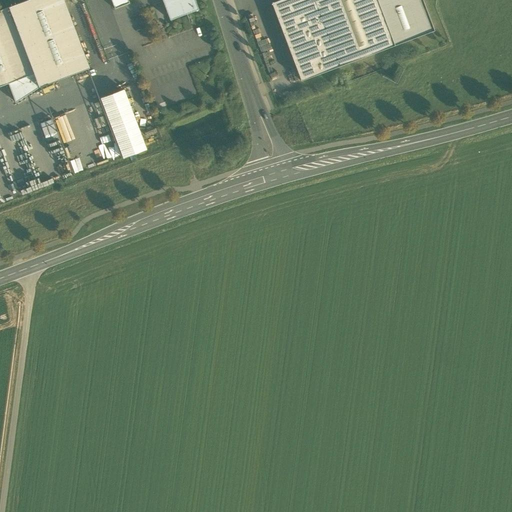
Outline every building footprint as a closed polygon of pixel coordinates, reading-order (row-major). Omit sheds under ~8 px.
[(0,86),(8,83),(15,103),(39,87),(89,68),(62,0),(26,0),(0,10),(0,86)] [(129,4),(127,0),(110,0),(114,9),(129,4)] [(194,0),(164,0),(162,1),(169,20),(198,9),(194,0)] [(280,0),(271,3),(283,34),(320,19),(312,0),(280,0)] [(312,0),(320,19),(283,34),(301,81),(394,46),(376,0),(312,0)] [(376,0),(394,46),(434,30),(422,0),(376,0)] [(100,98),(123,158),(146,150),(123,90),(100,98)]
